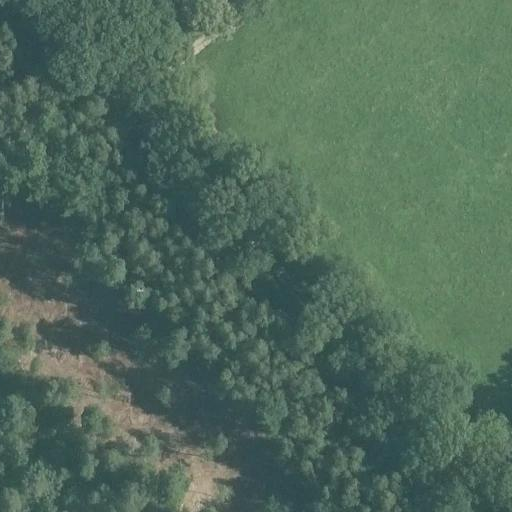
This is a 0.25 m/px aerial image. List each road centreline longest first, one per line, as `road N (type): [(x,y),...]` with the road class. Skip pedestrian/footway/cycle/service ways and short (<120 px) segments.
road 1 (track): [(58,0),(476,511)]
road 2 (track): [(131,89),(254,0)]
